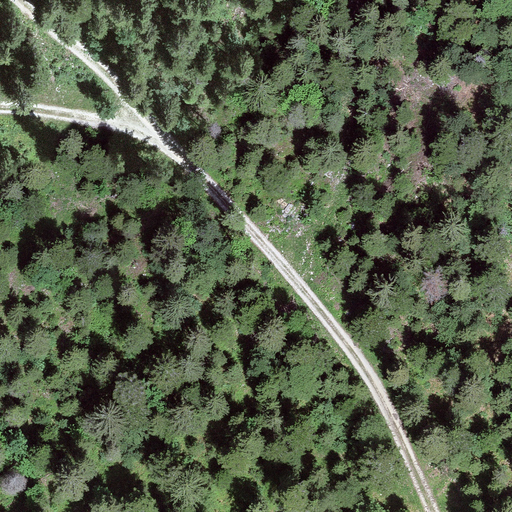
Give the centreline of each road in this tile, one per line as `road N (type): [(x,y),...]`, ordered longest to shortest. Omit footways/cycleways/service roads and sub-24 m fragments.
road 1 (track): [(0,105),(91,117),(164,143),(197,173),(353,353),(433,511)]
road 2 (track): [(164,143),(128,92),(20,0)]
